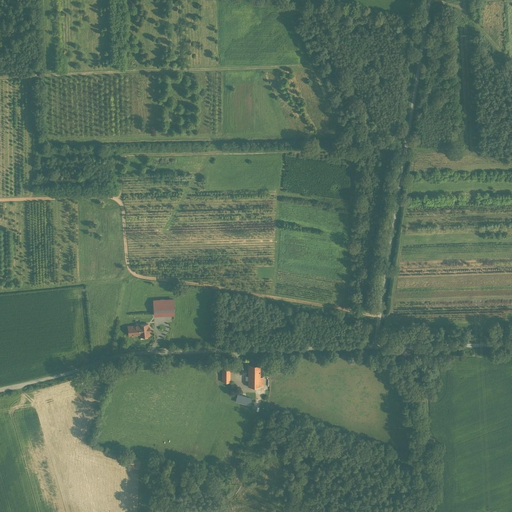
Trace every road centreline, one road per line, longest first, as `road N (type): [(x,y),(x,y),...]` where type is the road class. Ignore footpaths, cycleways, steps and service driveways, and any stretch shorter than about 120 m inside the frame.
road 1 (unclassified): [(0,389),(122,354),(377,345),(429,0)]
road 2 (track): [(346,309),(351,150),(129,154),(119,161),(120,192),(113,197)]
road 3 (track): [(352,310),(135,274),(115,197),(0,200)]
road 4 (track): [(351,150),(316,73),(303,66),(0,77)]
road 5 (track): [(434,511),(424,391),(392,345)]
road 6 (track): [(377,345),(511,342)]
